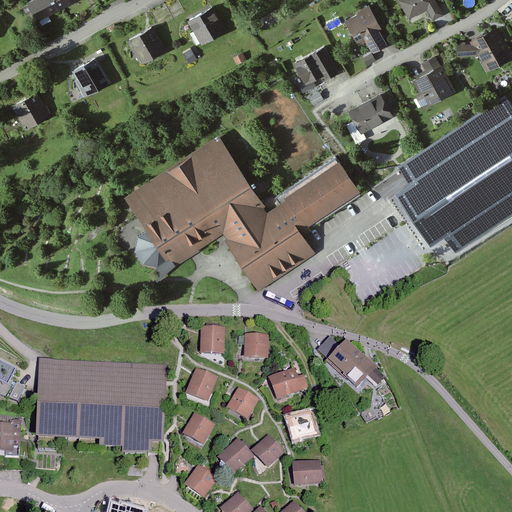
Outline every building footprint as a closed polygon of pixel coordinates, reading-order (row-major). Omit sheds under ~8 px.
[(56,8),(51,0),(28,0),(26,1),(28,4),(30,9),(36,19),(37,18),(40,25),(49,20),(45,13),(55,7),(55,8),(56,8)] [(433,19),(444,13),(436,0),(400,0),(409,17),(427,7),(433,19)] [(367,40),(373,51),(387,43),(378,26),(381,24),(369,3),(361,7),(360,10),(346,18),(359,44),(367,40)] [(203,40),(203,41),(223,30),(210,7),(188,19),(192,28),(193,29),(196,27),(203,40)] [(477,54),(486,70),(511,56),(511,52),(497,24),(469,38),(471,41),(457,42),(458,55),(477,54)] [(142,60),(143,60),(162,50),(149,27),(139,32),(127,39),(132,49),(135,47),(142,60)] [(323,79),(339,70),(324,43),(293,60),(305,81),(311,77),(319,73),(323,79)] [(192,48),(183,52),(189,63),(198,58),(192,48)] [(243,52),(234,56),(237,63),(247,59),(243,52)] [(373,52),(363,56),(367,63),(376,59),(373,52)] [(73,70),(86,92),(106,81),(93,58),(73,70)] [(416,95),(423,108),(457,89),(442,62),(412,78),(420,93),(416,95)] [(48,64),(41,68),(49,82),(56,78),(48,64)] [(49,82),(41,68),(33,72),(41,86),(49,82)] [(316,85),(311,77),(305,81),(300,84),(304,91),(316,85)] [(499,87),(493,89),(496,96),(502,93),(499,87)] [(319,90),(309,97),(313,105),(324,98),(319,90)] [(27,125),(47,114),(34,92),(12,104),(17,114),(20,112),(27,125)] [(394,115),(381,92),(349,109),(361,133),(394,115)] [(400,189),(415,211),(432,236),(445,228),(457,246),(511,209),(511,104),(505,93),(401,162),(409,173),(413,180),(400,189)] [(444,116),(446,120),(453,116),(449,109),(442,113),(444,116)] [(264,204),(267,203),(219,133),(127,195),(125,196),(125,198),(147,230),(137,237),(135,251),(143,264),(158,265),(157,279),(201,249),(199,248),(223,231),(227,236),(224,238),(259,290),(316,251),(304,233),(293,218),(299,214),(287,197),(268,209),(264,204)] [(312,228),(309,223),(362,188),(340,156),(284,193),(287,197),(299,214),(293,218),(304,233),(312,228)] [(201,354),(225,355),(226,328),(202,327),(201,354)] [(245,359),(269,359),(269,336),(247,335),(246,335),(246,337),(245,346),(245,359)] [(330,361),(341,348),(330,338),(318,351),(330,361)] [(377,370),(379,368),(364,354),(363,355),(347,341),(341,348),(330,361),(345,375),(344,376),(358,389),(368,378),(378,387),(387,378),(377,370)] [(0,395),(6,397),(12,385),(13,382),(11,381),(16,369),(0,360),(0,395)] [(143,454),(147,454),(157,455),(159,455),(159,440),(159,437),(162,384),(162,381),(162,368),(47,363),(40,363),(40,371),(39,394),(36,450),(55,451),(56,438),(77,439),(77,451),(101,453),(101,446),(123,447),(123,453),(143,454)] [(298,378),(295,368),(268,378),(277,401),(304,391),(303,389),(309,387),(304,375),(298,378)] [(186,394),(208,403),(219,378),(197,369),(194,374),(186,394)] [(16,387),(10,399),(18,402),(26,387),(18,383),(17,384),(13,382),(12,385),(16,387)] [(227,409),(248,421),(260,401),(238,388),(227,409)] [(287,419),(294,442),(317,435),(310,412),(303,414),(287,419)] [(184,434),(204,446),(215,425),(195,414),(190,423),(184,434)] [(4,456),(17,457),(18,423),(9,423),(9,426),(4,425),(1,425),(1,422),(0,422),(0,451),(4,452),(4,456)] [(253,451),(269,468),(285,453),(268,436),(261,443),(253,451)] [(218,459),(235,475),(254,456),(238,440),(218,459)] [(142,467),(143,454),(123,453),(122,453),(122,466),(142,467)] [(293,464),(295,487),(323,484),(320,461),(293,464)] [(185,486),(204,499),(218,479),(199,466),(185,486)] [(221,509),(223,511),(251,511),(254,510),(238,493),(221,509)] [(145,511),(146,511),(111,502),(108,511),(145,511)] [(283,511),(303,511),(294,502),(283,511)]
